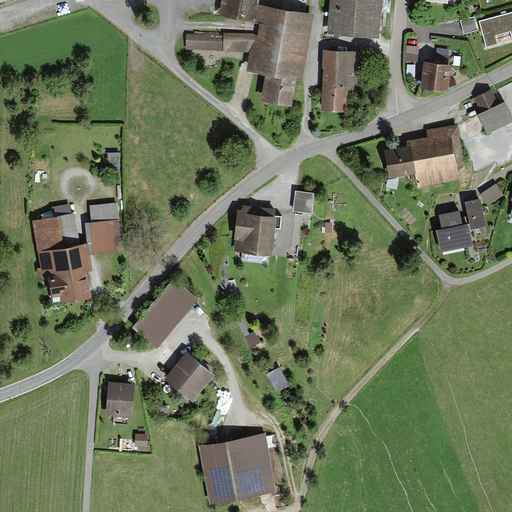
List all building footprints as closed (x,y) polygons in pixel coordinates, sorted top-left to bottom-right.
[(258,0),(221,0),(219,13),(254,20),(258,1),(258,0)] [(381,0),(330,0),(329,28),(380,31),(381,0)] [(261,97),(292,102),(296,72),(303,73),(314,11),(258,1),(254,20),(260,22),(258,33),(205,31),(205,34),(188,32),(187,48),(249,50),(246,68),(265,69),(261,97)] [(511,10),(479,19),(486,46),(499,43),(496,34),(511,30),(511,35),(511,10)] [(474,15),(460,20),(464,31),(478,27),(474,15)] [(358,49),(324,48),(321,107),(346,108),(347,86),(356,87),(358,49)] [(450,60),(424,58),(421,84),(448,87),(450,60)] [(416,65),(407,65),(407,77),(415,77),(416,65)] [(477,111),(487,132),(511,120),(511,112),(505,98),(497,102),(491,88),(474,96),(481,109),(477,111)] [(409,143),(385,147),(390,174),(410,170),(412,181),(417,181),(418,186),(460,179),(457,166),(465,165),(457,124),(427,129),(429,135),(408,139),(409,143)] [(496,184),(481,194),(488,205),(504,195),(496,184)] [(295,189),(293,209),(312,211),(314,191),(295,189)] [(466,202),(470,224),(471,229),(486,227),(482,199),(466,202)] [(90,203),(95,252),(122,250),(117,201),(90,203)] [(236,236),(234,249),(273,253),(276,227),(280,227),(282,213),(275,212),(276,206),(242,202),(242,207),(238,206),(234,236),(236,236)] [(51,206),(53,215),(32,218),(40,265),(38,266),(39,276),(48,274),(52,298),(61,296),(62,299),(91,294),(87,271),(93,270),(88,239),(80,240),(75,211),(71,212),(69,203),(51,206)] [(474,246),(471,229),(470,224),(463,226),(460,212),(439,216),(442,230),(438,231),(442,252),(474,246)] [(174,275),(133,325),(157,344),(198,295),(174,275)] [(246,335),(252,346),(260,342),(254,331),(246,335)] [(187,349),(166,376),(193,397),(214,371),(187,349)] [(281,367),(268,375),(278,392),(291,385),(281,367)] [(135,381),(109,379),(106,413),(132,416),(135,381)] [(265,431),(198,443),(210,502),(276,490),(265,431)]
